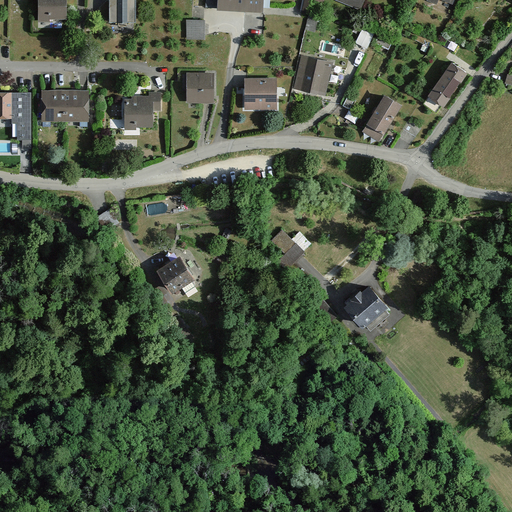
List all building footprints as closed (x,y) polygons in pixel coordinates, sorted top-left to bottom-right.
[(65,0),(37,0),(38,18),(66,18),(65,0)] [(136,20),(135,0),(109,0),(110,20),(136,20)] [(262,10),(262,0),(217,0),(217,8),(262,10)] [(308,11),(310,0),(303,0),(301,9),(308,11)] [(333,0),(361,10),(364,0),(333,0)] [(204,19),(186,18),(185,37),(204,37),(204,19)] [(332,61),(300,54),(293,87),(324,94),(332,61)] [(465,71),(451,62),(428,95),(441,104),(465,71)] [(215,70),(186,70),(185,101),(214,101),(215,70)] [(276,76),(244,76),(244,107),(276,107),(276,76)] [(158,100),(158,81),(151,81),(151,87),(123,88),(123,126),(152,126),(152,100),(158,100)] [(27,89),(0,88),(0,116),(11,117),(11,120),(26,120),(27,89)] [(89,90),(41,90),(41,122),(89,121),(89,90)] [(401,104),(384,94),(367,122),(383,132),(401,104)] [(306,253),(284,232),(272,244),(293,265),(306,253)] [(179,257),(157,271),(172,295),(194,281),(179,257)] [(345,307),(364,333),(391,313),(371,287),(345,307)] [(195,340),(182,322),(172,329),(186,347),(195,340)]
